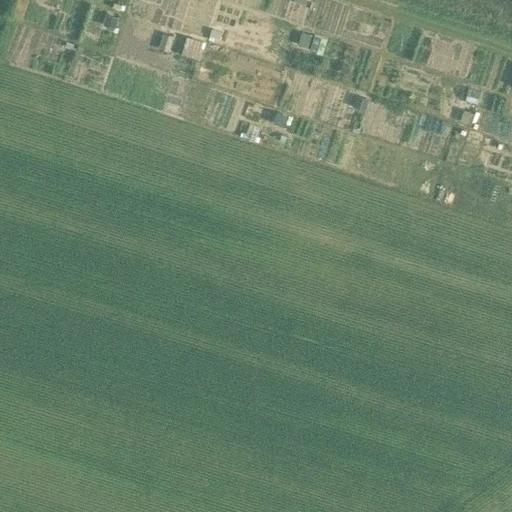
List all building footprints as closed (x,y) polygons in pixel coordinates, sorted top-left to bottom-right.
[(107,14),(103,24),(115,28),(118,17),(107,14)] [(302,32),(298,44),(308,47),(311,35),(302,32)] [(163,33),(159,48),(168,50),(173,36),(163,33)] [(187,37),(182,53),(198,58),(203,42),(187,37)] [(307,116),(322,79),(297,70),(283,106),(307,116)] [(357,95),(353,106),(365,110),(368,99),(357,95)]
